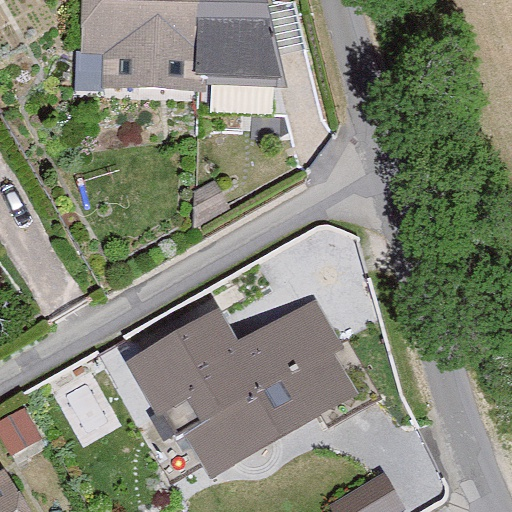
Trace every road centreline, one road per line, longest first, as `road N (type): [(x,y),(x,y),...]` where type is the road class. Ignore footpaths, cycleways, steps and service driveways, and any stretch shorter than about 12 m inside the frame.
road 1 (residential): [(376,173),(234,241),(0,377)]
road 2 (residential): [(500,511),(376,173)]
road 3 (residential): [(376,173),(340,0)]
